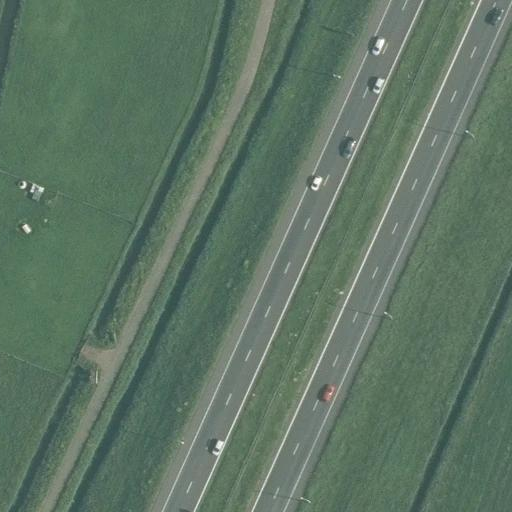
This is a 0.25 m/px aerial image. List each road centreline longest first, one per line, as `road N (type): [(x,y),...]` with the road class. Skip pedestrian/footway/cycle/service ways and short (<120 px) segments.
road 1 (motorway): [(400,0),(171,511)]
road 2 (motorway): [(262,511),(490,0)]
road 3 (track): [(0,199),(40,313),(117,357)]
